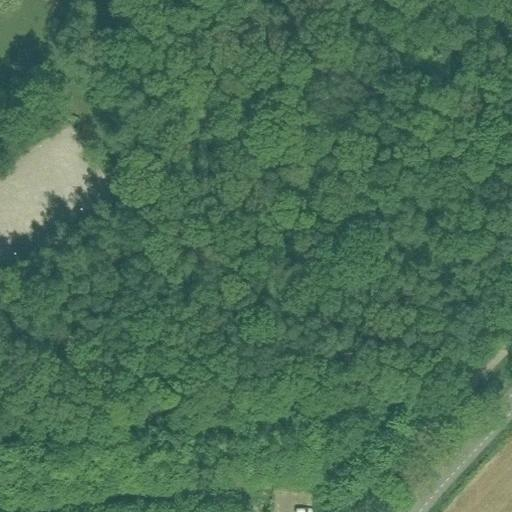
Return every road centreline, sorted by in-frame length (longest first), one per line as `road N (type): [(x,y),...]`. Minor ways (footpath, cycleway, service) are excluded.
road 1 (unknown): [(179,0),(231,35),(511,165)]
road 2 (tertiary): [(411,511),(511,403)]
